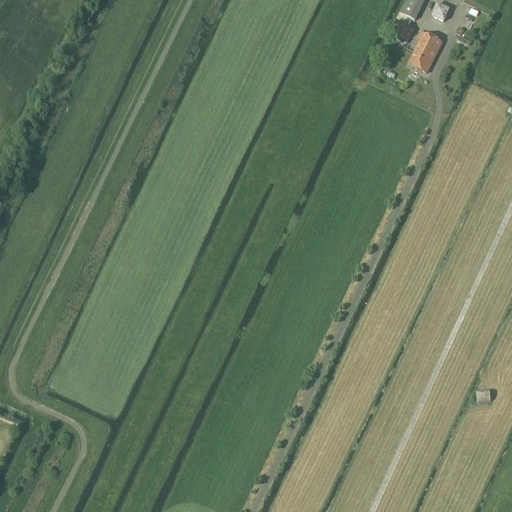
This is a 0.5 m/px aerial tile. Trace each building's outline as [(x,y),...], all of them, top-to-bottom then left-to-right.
[(414,23),(425,0),(406,0),(399,15),(414,23)] [(443,24),(448,12),(436,6),(431,19),(443,24)] [(396,23),(392,31),(389,37),(406,46),(413,31),(396,23)] [(417,41),(420,42),(408,67),(426,76),(441,45),(420,35),(417,41)] [(493,394),(476,395),(477,407),(493,406),(493,394)]
